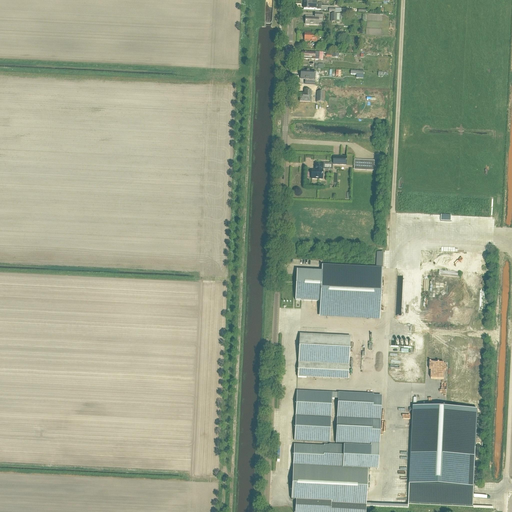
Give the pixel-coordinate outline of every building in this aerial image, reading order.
[(321,20),(322,14),(315,13),(315,18),(305,17),(305,25),(318,25),(318,20),(321,20)] [(316,42),(317,34),(305,34),(304,41),(316,42)] [(301,59),(319,60),(319,53),(301,52),(301,59)] [(315,72),(300,72),(301,72),(301,79),(305,79),(305,85),(315,85),(314,85),(315,73),(315,72)] [(311,102),(311,91),(304,91),(304,94),(300,94),(299,102),(311,102)] [(324,103),(324,92),(317,92),(316,103),(324,103)] [(346,166),(346,157),(333,157),(332,165),(346,166)] [(323,179),(323,171),(323,165),(315,165),(315,169),(316,169),(316,172),(312,171),(312,178),(323,179)] [(322,266),(322,272),(320,302),(320,310),(380,313),(382,269),(322,266)] [(297,271),(295,301),(320,302),(322,272),(297,271)] [(349,367),(351,339),(300,336),(298,379),(306,379),(307,365),(349,367)] [(330,443),(332,395),(297,393),(294,441),(330,443)] [(371,445),(373,396),(338,395),(336,443),(371,445)] [(410,485),(409,505),(473,508),(474,488),(473,488),(477,411),(413,408),(410,485)] [(293,467),(291,503),(296,503),(295,511),(365,511),(366,508),(366,502),(367,471),(367,470),(370,470),(371,447),(345,446),(344,447),(329,446),(329,447),(329,448),(294,446),(293,467)]
